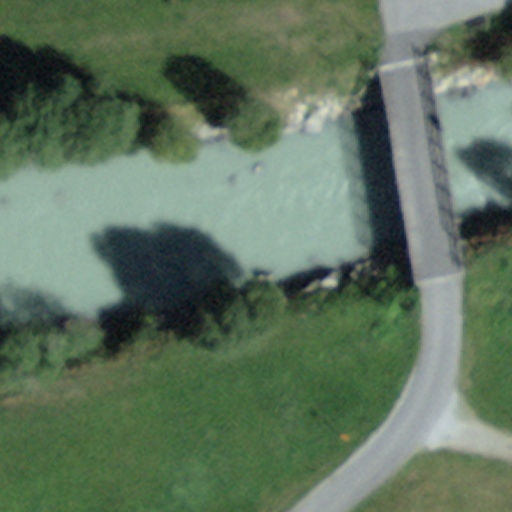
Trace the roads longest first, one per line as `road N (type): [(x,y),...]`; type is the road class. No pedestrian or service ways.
road 1 (unclassified): [(438,279),(397,62),(406,0)]
road 2 (track): [(316,511),(421,414)]
road 3 (track): [(421,414),(438,279)]
